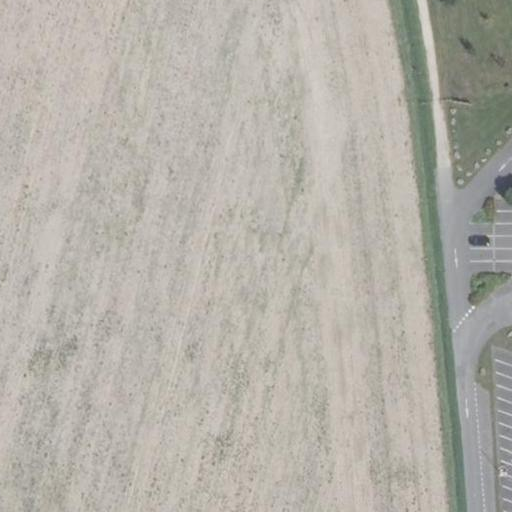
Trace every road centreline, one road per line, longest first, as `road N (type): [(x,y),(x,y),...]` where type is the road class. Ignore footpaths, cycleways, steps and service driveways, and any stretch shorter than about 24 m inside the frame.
road 1 (residential): [(445,211),(470,511)]
road 2 (track): [(413,0),(445,211)]
